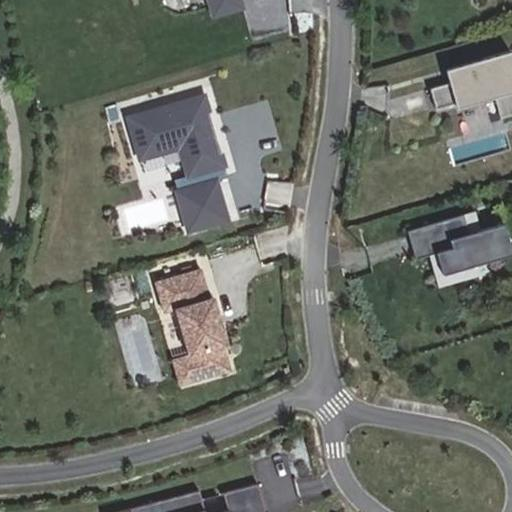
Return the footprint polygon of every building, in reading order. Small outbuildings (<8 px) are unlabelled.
[(247,0),(209,0),(214,15),(249,5),(247,0)] [(511,114),(511,56),(510,51),(483,58),(485,64),(463,71),(466,79),(450,83),(430,89),(436,109),(494,93),(501,118),(511,114)] [(466,79),(463,71),(447,75),(450,83),(466,79)] [(205,119),(210,117),(204,96),(128,118),(140,158),(180,147),(188,175),(224,165),(214,131),(210,133),(205,119)] [(210,117),(205,119),(210,133),(214,131),(210,117)] [(219,175),(176,188),(188,229),(232,216),(219,175)] [(474,211),(463,215),(468,233),(480,230),(474,211)] [(463,215),(407,231),(415,259),(428,255),(435,253),(442,274),(511,253),(504,223),(468,233),(463,215)] [(435,253),(428,255),(437,287),(480,275),(477,264),(442,274),(435,253)] [(200,269),(155,282),(163,311),(175,309),(188,354),(187,354),(193,380),(230,369),(222,345),(226,344),(213,296),(209,297),(200,269)] [(187,354),(172,359),(179,384),(193,380),(187,354)] [(263,511),(256,483),(201,497),(199,489),(112,511),(263,511)]
